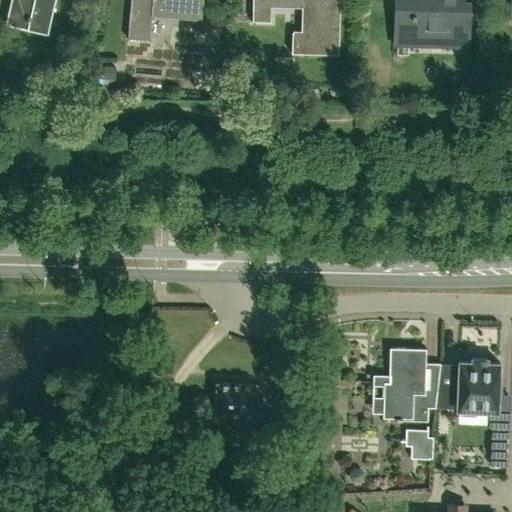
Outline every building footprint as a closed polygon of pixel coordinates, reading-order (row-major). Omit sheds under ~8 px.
[(47,34),(55,0),(12,0),(6,25),(47,34)] [(201,18),(202,0),(130,0),(127,39),(150,41),(152,14),(201,18)] [(272,23),(272,7),(303,8),(302,32),(293,31),(293,33),(292,33),(292,54),(338,55),(338,40),(339,40),(339,0),(253,0),(253,22),(272,23)] [(467,47),(468,3),(462,2),(462,0),(395,0),(395,37),(447,39),(447,46),(467,47)] [(77,83),(81,66),(71,64),(67,81),(77,83)] [(426,348),(390,347),(389,381),(383,381),(383,417),(396,418),(395,420),(427,421),(428,401),(424,401),(426,348)] [(498,411),(499,362),(486,362),(487,357),(472,357),(472,361),(459,361),(457,410),(498,411)] [(454,364),(440,364),(435,407),(452,407),(454,364)] [(255,418),(256,384),(217,383),(216,417),(255,418)] [(509,419),(493,419),(492,465),(508,465),(509,419)] [(426,429),(406,429),(405,441),(411,441),(411,458),(429,458),(429,457),(432,457),(432,436),(426,436),(426,429)]
